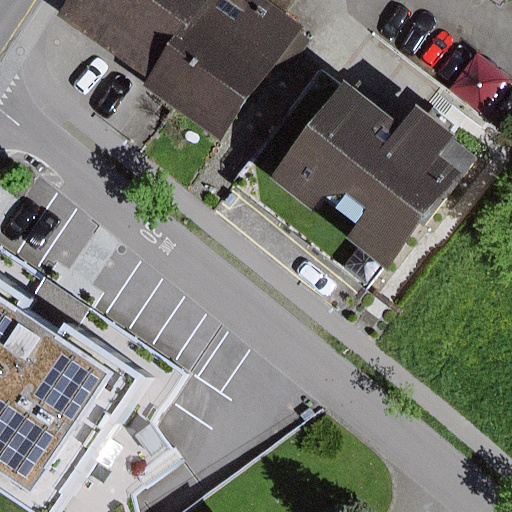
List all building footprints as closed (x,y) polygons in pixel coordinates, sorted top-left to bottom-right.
[(79,0),(68,16),(158,79),(153,87),(237,146),(320,28),(295,10),(301,0),(79,0)] [(511,93),(511,75),(483,53),(454,90),(492,119),(511,93)] [(404,274),(483,175),(460,156),(475,138),(436,107),(421,126),(363,80),(284,180),(326,212),(338,198),(365,195),(384,210),(360,239),(404,274)] [(391,264),(365,247),(348,271),(374,289),(391,264)] [(0,479),(48,511),(77,511),(169,377),(89,324),(84,332),(49,309),(55,300),(0,263),(0,479)] [(159,424),(141,436),(158,462),(176,449),(159,424)]
